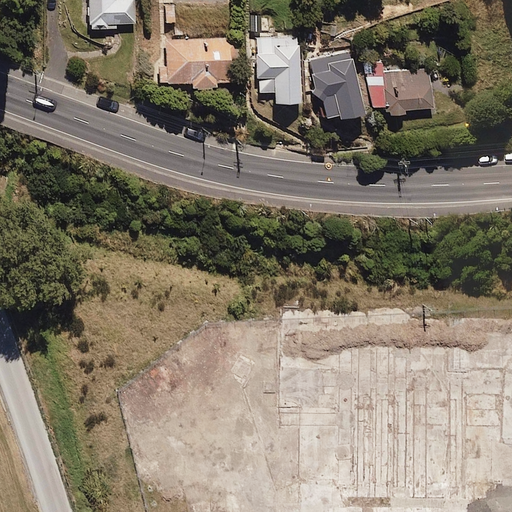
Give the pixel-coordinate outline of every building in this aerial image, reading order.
[(86,0),(86,23),(114,24),(114,21),(134,21),(134,0),(86,0)] [(297,37),(254,37),(254,97),(297,97),(297,37)] [(233,39),(164,38),(164,81),(233,81),(233,39)] [(362,107),(352,50),(307,58),(317,115),(362,107)] [(380,72),(379,61),(365,63),(370,110),(431,104),(427,67),(380,72)] [(456,302),(289,299),(287,401),(301,401),(299,511),(511,511),(511,506),(453,505),(453,478),(511,479),(511,396),(501,397),(502,360),(455,359),(456,302)]
